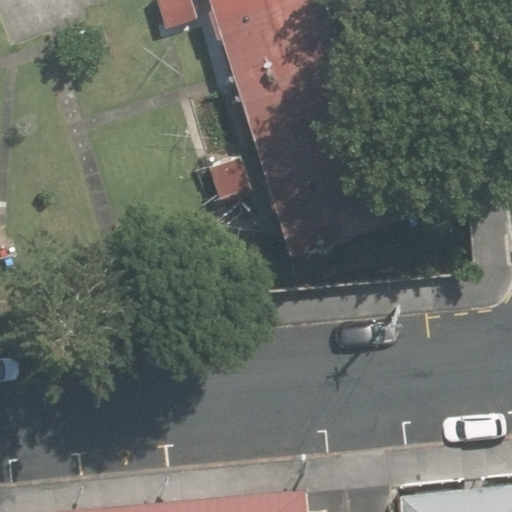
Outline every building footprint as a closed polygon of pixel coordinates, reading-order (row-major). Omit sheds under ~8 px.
[(158,0),(165,24),(202,14),(197,0),(158,0)] [(217,0),(296,245),(399,212),(331,0),(217,0)] [(217,187),(253,177),(244,145),(208,155),(217,187)] [(511,511),(511,486),(406,497),(407,511),(511,511)] [(315,511),(313,489),(71,511),(315,511)]
